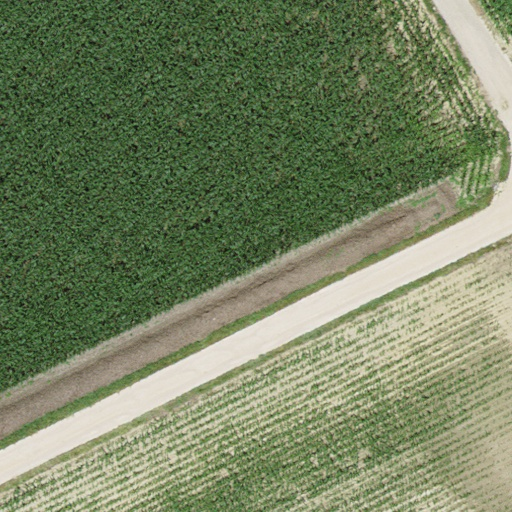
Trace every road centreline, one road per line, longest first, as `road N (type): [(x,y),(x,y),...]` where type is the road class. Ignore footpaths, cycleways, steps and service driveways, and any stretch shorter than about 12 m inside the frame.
road 1 (track): [(511,209),(0,466)]
road 2 (track): [(446,0),(511,109)]
